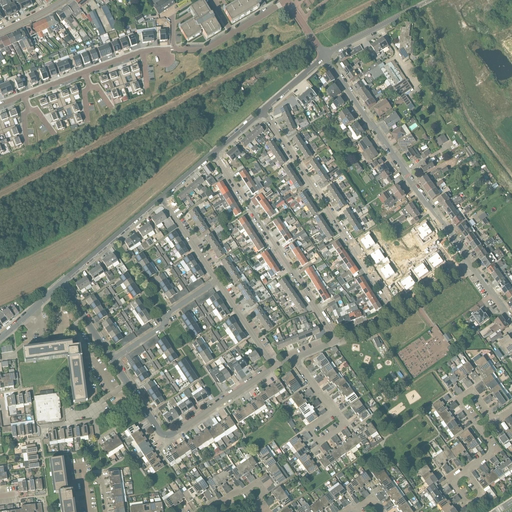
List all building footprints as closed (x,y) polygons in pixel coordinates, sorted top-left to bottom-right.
[(10,17),(10,16),(12,15),(5,0),(2,0),(3,1),(2,1),(5,7),(2,8),(7,17),(8,18),(10,17)] [(5,0),(12,15),(15,14),(16,14),(17,14),(17,12),(18,12),(14,3),(12,4),(9,0),(5,0)] [(21,11),(27,8),(23,0),(15,0),(18,6),(19,6),(21,11)] [(23,0),(27,8),(32,5),(30,0),(31,0),(30,0),(23,0)] [(80,9),(91,1),(89,0),(76,0),(74,2),(80,9)] [(156,4),(162,13),(175,4),(172,0),(161,0),(156,4)] [(232,24),(259,8),(258,6),(260,5),(262,7),(262,6),(265,4),(266,5),(264,1),(262,2),(261,1),(263,0),(240,0),(223,10),(224,12),(231,23),(232,24)] [(189,9),(192,15),(194,18),(179,28),(180,30),(186,40),(187,42),(201,34),(200,32),(202,31),(206,38),(207,40),(221,31),(220,30),(213,19),(214,19),(215,20),(218,18),(217,18),(214,13),(215,12),(214,12),(211,14),(203,1),(201,2),(201,1),(190,8),(189,9)] [(75,18),(82,12),(80,9),(74,2),(67,8),(73,15),(75,18)] [(158,15),(162,13),(156,4),(153,7),(158,15)] [(74,22),(70,17),(73,15),(67,8),(61,11),(71,25),(74,22)] [(69,26),(71,25),(61,11),(56,15),(61,23),(64,21),(66,24),(67,23),(69,26)] [(61,24),(59,25),(54,15),(49,18),(55,29),(57,28),(58,31),(61,30),(64,29),(61,24)] [(53,30),(55,29),(49,18),(45,20),(52,37),(55,36),(53,33),(54,33),(53,30)] [(50,38),(52,37),(45,20),(40,22),(46,33),(48,32),(50,38)] [(159,20),(146,22),(148,29),(153,28),(153,27),(157,26),(157,22),(159,22),(159,20)] [(43,34),(46,33),(40,22),(36,24),(42,38),(44,41),(46,40),(43,34)] [(400,49),(401,50),(398,52),(404,61),(409,57),(409,56),(412,37),(409,37),(411,24),(407,23),(406,29),(402,29),(400,44),(401,44),(400,49)] [(40,39),(42,38),(36,24),(31,26),(35,35),(38,34),(40,39)] [(35,35),(31,26),(26,28),(27,30),(30,37),(31,37),(34,45),(36,44),(34,39),(37,38),(35,35)] [(23,43),(29,40),(28,36),(27,37),(24,31),(24,30),(19,32),(22,40),(23,43)] [(23,49),(25,48),(26,48),(23,43),(22,40),(19,32),(12,35),(17,44),(18,43),(20,46),(21,46),(23,49)] [(157,40),(157,33),(153,33),(147,34),(149,44),(155,43),(154,40),(157,40)] [(160,33),(157,33),(157,40),(160,40),(160,43),(168,43),(167,38),(166,38),(166,33),(160,33)] [(143,45),(149,44),(147,34),(142,35),(138,35),(140,43),(143,42),(143,45)] [(19,57),(23,56),(23,55),(17,44),(12,35),(7,37),(11,45),(13,44),(19,57)] [(72,40),(68,35),(64,38),(67,43),(72,40)] [(140,43),(138,35),(134,36),(128,38),(131,45),(132,48),(137,46),(136,43),(140,43)] [(12,55),(10,51),(8,47),(11,45),(7,37),(0,40),(9,56),(12,55)] [(131,45),(128,38),(125,39),(120,41),(123,51),(129,49),(128,46),(131,45)] [(386,49),(388,47),(383,39),(377,43),(382,50),(385,48),(386,49)] [(9,57),(9,56),(0,40),(0,58),(1,61),(4,60),(2,54),(6,51),(9,57)] [(32,52),(31,50),(33,48),(29,40),(23,43),(26,48),(25,48),(28,53),(29,52),(29,53),(32,52)] [(122,48),(120,41),(117,42),(111,44),(114,51),(115,54),(121,52),(119,49),(122,48)] [(379,52),(382,50),(377,43),(371,47),(377,55),(380,53),(379,52)] [(111,44),(103,47),(106,57),(112,54),(111,52),(114,51),(111,44)] [(98,45),(93,46),(95,50),(97,57),(100,56),(101,59),(106,57),(103,47),(99,48),(98,45)] [(348,55),(346,52),(342,55),(342,54),(338,56),(341,63),(363,51),(360,46),(353,49),(354,52),(348,55)] [(91,47),(85,50),(86,53),(89,60),(92,59),(93,62),(98,60),(97,57),(95,50),(92,51),(91,47)] [(86,53),(78,56),(81,63),(83,62),(84,65),(90,63),(89,60),(86,53)] [(73,54),(68,56),(70,61),(72,66),(75,65),(76,68),(82,66),(81,63),(78,56),(74,58),(73,54)] [(70,61),(62,64),(65,72),(71,70),(69,68),(72,66),(70,61)] [(381,65),(378,66),(383,74),(393,88),(410,111),(415,108),(411,104),(405,94),(413,89),(394,61),(385,66),(383,63),(381,65)] [(343,71),(347,77),(354,72),(359,68),(360,68),(359,67),(362,66),(364,65),(362,62),(358,64),(359,65),(353,68),(354,69),(353,69),(351,66),(343,71)] [(356,78),(351,82),(352,84),(358,93),(383,74),(378,66),(376,63),(363,73),(359,76),(356,78)] [(62,64),(54,67),(56,73),(58,72),(60,74),(65,72),(62,64)] [(140,73),(137,64),(130,66),(131,68),(128,69),(131,76),(130,76),(132,82),(136,80),(134,75),(140,73)] [(40,67),(35,68),(37,74),(39,79),(42,78),(43,81),(49,79),(47,76),(45,70),(42,72),(40,67)] [(54,67),(45,70),(47,76),(50,75),(51,78),(57,75),(56,73),(54,67)] [(128,69),(128,67),(121,70),(121,71),(119,72),(123,85),(127,84),(125,78),(130,76),(131,76),(128,69)] [(351,82),(356,78),(359,76),(363,73),(359,68),(354,72),(347,77),(350,82),(351,82)] [(109,74),(109,75),(112,83),(118,81),(120,86),(123,85),(119,72),(116,73),(115,72),(109,74)] [(328,86),(335,81),(329,73),(322,77),(328,86)] [(37,74),(29,77),(30,81),(29,81),(31,85),(37,83),(36,80),(39,79),(37,74)] [(106,75),(99,77),(103,86),(108,84),(110,90),(114,88),(112,83),(109,75),(107,76),(106,75)] [(18,91),(25,88),(24,84),(22,84),(20,79),(16,80),(15,77),(10,78),(14,89),(17,88),(18,91)] [(4,85),(7,95),(13,93),(12,90),(14,89),(10,78),(6,80),(7,84),(4,85)] [(123,85),(125,89),(131,87),(133,94),(137,92),(137,91),(141,89),(139,83),(138,83),(136,80),(132,82),(127,84),(123,85)] [(114,88),(110,90),(111,93),(110,93),(112,100),(117,98),(117,99),(121,98),(119,91),(125,89),(123,85),(120,86),(114,88)] [(358,93),(361,98),(369,93),(367,91),(371,88),(369,85),(358,93)] [(79,95),(76,86),(69,89),(70,90),(67,91),(70,98),(72,104),(76,103),(73,97),(79,95)] [(327,97),(338,90),(335,86),(324,93),(327,97)] [(306,93),(313,100),(317,97),(311,89),(306,93)] [(361,98),(365,104),(381,93),(382,92),(380,89),(371,95),(369,93),(361,98)] [(61,93),(58,94),(63,108),(66,106),(64,100),(70,98),(67,91),(67,90),(60,92),(61,93)] [(327,100),(328,99),(330,102),(341,94),(338,90),(327,97),(326,98),(327,100)] [(381,93),(365,104),(368,109),(376,104),(374,101),(382,95),(381,93),(382,92),(381,93)] [(302,97),(308,104),(313,100),(306,93),(302,97)] [(48,97),(48,98),(51,105),(57,103),(59,109),(63,108),(58,94),(55,96),(55,94),(48,97)] [(298,100),(304,108),(308,104),(302,97),(298,100)] [(45,98),(39,100),(42,109),(48,107),(50,112),(54,111),(51,105),(48,98),(46,99),(45,98)] [(333,104),(337,109),(344,104),(340,99),(333,104)] [(392,109),(386,100),(374,108),(380,117),(392,109)] [(63,108),(64,111),(70,109),(72,115),(77,113),(81,111),(78,105),(77,105),(76,103),(63,108)] [(282,115),(289,113),(286,107),(280,110),(282,115)] [(52,122),(61,119),(58,113),(64,111),(63,108),(59,109),(54,111),(50,112),(51,115),(50,116),(52,122)] [(9,113),(6,114),(9,121),(11,127),(15,125),(13,120),(18,118),(15,109),(9,112),(9,113)] [(343,121),(351,116),(347,110),(339,115),(340,118),(339,119),(341,122),(342,121),(343,121)] [(389,129),(396,124),(395,124),(401,120),(395,112),(389,116),(390,117),(384,122),(386,125),(389,129)] [(0,125),(2,130),(6,129),(3,123),(9,121),(6,114),(6,113),(0,114),(0,125)] [(78,115),(77,113),(72,115),(66,117),(68,121),(73,119),(76,126),(80,124),(79,123),(84,121),(81,115),(78,115)] [(285,121),(291,118),(289,113),(282,115),(285,121)] [(342,122),(343,125),(345,127),(354,121),(351,116),(343,121),(343,122),(342,122)] [(66,117),(55,121),(56,124),(54,125),(57,132),(61,130),(61,131),(65,130),(63,123),(68,121),(66,117)] [(285,121),(288,127),(302,120),(301,118),(297,119),(293,122),(291,118),(285,121)] [(302,120),(288,127),(290,132),(296,130),(295,127),(307,121),(306,118),(302,120)] [(361,137),(360,136),(363,134),(364,133),(358,124),(350,129),(349,130),(352,134),(352,137),(354,140),(357,141),(361,137)] [(6,129),(2,130),(3,134),(9,132),(11,137),(11,138),(16,136),(20,134),(17,128),(16,128),(15,125),(11,127),(6,129)] [(255,130),(259,135),(264,131),(259,126),(255,130)] [(398,141),(407,135),(402,127),(391,134),(393,137),(395,136),(398,141)] [(254,139),(259,135),(255,130),(250,134),(254,139)] [(250,143),(254,139),(250,134),(245,138),(250,144),(250,143)] [(403,152),(408,149),(407,148),(416,142),(411,134),(397,143),(398,144),(398,143),(404,151),(403,152)] [(296,144),(302,140),(299,135),(293,139),(296,144)] [(435,141),(439,147),(448,142),(444,135),(435,141)] [(6,140),(7,143),(12,141),(15,148),(19,147),(18,146),(22,144),(20,137),(17,138),(16,136),(11,138),(11,137),(6,140)] [(311,138),(309,136),(306,138),(302,140),(296,144),(300,150),(306,146),(304,143),(308,141),(308,140),(311,138)] [(253,147),(250,143),(250,144),(245,138),(240,143),(245,148),(247,146),(250,150),(251,149),(253,152),(255,150),(253,147)] [(364,152),(372,147),(366,138),(358,144),(364,152)] [(267,145),(269,148),(270,150),(276,147),(272,141),(267,145)] [(303,155),(309,151),(306,146),(300,150),(303,155)] [(276,147),(270,150),(272,153),(274,156),(279,152),(276,147)] [(361,154),(367,163),(378,155),(372,147),(364,152),(361,154)] [(469,147),(464,149),(470,158),(474,155),(469,147)] [(230,151),(236,158),(243,153),(238,148),(236,150),(234,148),(230,151)] [(415,161),(419,158),(421,157),(414,148),(406,154),(410,160),(413,158),(415,161)] [(232,162),(236,158),(230,151),(226,155),(232,162)] [(307,160),(313,156),(309,151),(303,155),(307,160)] [(277,161),(283,157),(279,152),(274,156),(275,158),(271,161),(273,163),(277,161)] [(277,161),(280,166),(286,162),(283,157),(277,161)] [(313,169),(319,164),(318,162),(316,159),(310,163),(313,169)] [(429,162),(428,159),(424,162),(425,163),(422,165),(423,165),(420,167),(424,174),(435,167),(431,161),(429,162)] [(317,174),(323,169),(321,167),(328,162),(326,160),(323,162),(319,164),(313,169),(317,174)] [(370,166),(373,170),(383,164),(381,160),(377,162),(376,161),(370,166)] [(363,171),(357,162),(352,165),(358,174),(363,171)] [(380,176),(388,171),(385,165),(378,170),(380,172),(377,174),(376,172),(375,170),(383,164),(373,170),(371,172),(373,175),(376,179),(380,176)] [(201,174),(204,178),(210,187),(216,183),(212,177),(211,177),(209,175),(213,172),(208,165),(202,169),(204,172),(201,174)] [(283,170),(285,173),(286,175),(292,171),(288,166),(283,170)] [(324,184),(330,180),(329,179),(332,177),(331,176),(340,170),(338,167),(333,170),(330,172),(326,175),(321,179),(324,184)] [(248,176),(247,174),(245,171),(244,171),(243,169),(239,172),(240,174),(239,175),(242,180),(248,176)] [(321,179),(326,175),(323,169),(317,174),(321,179)] [(290,180),(295,176),(292,171),(286,175),(282,177),(279,179),(281,182),(284,180),(288,177),(290,180)] [(394,180),(391,176),(392,175),(388,171),(380,176),(376,179),(375,179),(377,182),(383,178),(384,180),(383,181),(387,185),(394,180)] [(242,180),(246,185),(252,181),(248,176),(242,180)] [(290,180),(292,183),(293,185),(299,181),(295,176),(290,180)] [(423,187),(432,182),(427,176),(419,181),(423,187)] [(204,193),(208,190),(205,186),(203,188),(201,186),(200,185),(204,182),(200,177),(195,182),(204,193)] [(252,181),(246,185),(249,190),(259,183),(256,178),(252,181)] [(423,187),(428,195),(440,186),(443,183),(444,183),(442,180),(434,186),(432,182),(423,187)] [(270,181),(267,183),(262,186),(264,189),(272,183),(271,181),(270,181)] [(286,190),(283,192),(285,194),(294,188),(296,191),(302,187),(299,181),(293,185),(289,188),(286,190)] [(202,195),(204,193),(195,182),(189,187),(193,192),(195,194),(194,194),(198,190),(202,195)] [(219,191),(225,187),(222,182),(216,186),(219,191)] [(253,195),(258,191),(257,188),(261,186),(259,183),(249,190),(253,195)] [(331,193),(337,190),(333,184),(327,188),(331,193)] [(392,192),(387,195),(390,199),(402,191),(398,185),(391,190),(392,192)] [(440,186),(428,195),(433,201),(441,195),(438,191),(442,188),(440,186)] [(192,198),(189,195),(193,192),(189,187),(183,192),(190,200),(192,198)] [(219,198),(228,192),(225,187),(219,191),(213,195),(211,196),(213,198),(218,195),(219,198)] [(211,196),(213,195),(209,189),(209,188),(208,190),(204,193),(205,194),(206,196),(208,199),(208,198),(211,196)] [(334,199),(340,195),(337,190),(331,193),(334,199)] [(259,196),(255,199),(259,204),(273,194),(271,191),(266,195),(263,191),(258,194),(259,196)] [(397,199),(399,201),(406,196),(402,191),(390,199),(386,202),(382,205),(384,208),(397,199)] [(186,199),(188,201),(190,200),(183,192),(177,197),(181,201),(185,198),(186,199)] [(214,209),(231,198),(228,192),(219,198),(221,201),(215,205),(213,206),(214,209)] [(302,201),(307,197),(304,192),(298,196),(300,198),(296,201),(293,203),(295,206),(298,204),(302,201)] [(263,209),(268,205),(267,202),(271,199),(270,199),(276,194),(275,193),(273,194),(259,204),(263,209)] [(442,206),(450,200),(445,194),(437,200),(442,206)] [(338,204),(343,200),(340,195),(334,199),(338,204)] [(456,203),(458,201),(461,199),(460,197),(459,198),(456,195),(450,200),(442,206),(445,211),(454,205),(456,203)] [(302,201),(304,203),(305,206),(311,202),(307,197),(302,201)] [(229,207),(235,203),(231,198),(214,209),(215,211),(220,208),(220,207),(223,206),(225,209),(229,206),(229,207)] [(263,209),(266,214),(283,202),(282,199),(274,204),(270,207),(268,205),(263,209)] [(341,209),(347,205),(343,200),(338,204),(341,209)] [(445,211),(449,216),(456,211),(454,208),(460,204),(458,201),(456,203),(454,205),(445,211)] [(270,219),(275,214),(273,211),(277,209),(277,208),(284,203),(283,202),(266,214),(270,219)] [(308,211),(314,208),(311,202),(305,206),(308,211)] [(232,212),(238,208),(235,203),(229,207),(232,212)] [(403,214),(404,215),(405,217),(409,215),(416,210),(412,204),(402,211),(401,211),(403,214)] [(347,218),(353,214),(357,212),(360,210),(358,207),(352,211),(352,212),(351,212),(349,209),(343,213),(347,218)] [(232,212),(235,217),(241,213),(238,208),(232,212)] [(314,208),(308,211),(310,214),(312,216),(318,213),(314,208)] [(188,214),(192,219),(198,214),(195,209),(188,214)] [(416,210),(409,215),(411,218),(413,218),(414,220),(411,222),(413,225),(419,221),(417,217),(420,216),(416,210)] [(449,216),(452,221),(459,216),(461,215),(463,214),(465,212),(464,210),(459,213),(459,215),(456,211),(449,216)] [(157,216),(161,223),(166,220),(162,212),(157,216)] [(459,216),(452,221),(456,226),(466,219),(464,216),(465,216),(463,214),(466,212),(465,212),(463,214),(461,215),(459,216)] [(192,219),(195,224),(202,219),(198,214),(192,219)] [(350,223),(356,220),(353,214),(347,218),(350,223)] [(156,227),(161,223),(157,216),(151,219),(156,227)] [(318,225),(323,221),(320,216),(314,220),(318,225)] [(217,217),(211,221),(208,222),(210,225),(213,223),(214,225),(220,221),(217,217)] [(238,221),(240,225),(242,226),(247,223),(244,218),(238,221)] [(276,228),(282,224),(279,218),(273,222),(276,228)] [(195,224),(199,229),(205,225),(202,219),(195,224)] [(359,225),(358,222),(356,220),(350,223),(353,229),(359,225)] [(321,230),(327,226),(323,221),(318,225),(321,230)] [(363,230),(361,227),(365,225),(368,223),(366,221),(363,222),(359,225),(353,229),(357,234),(363,230)] [(465,223),(457,228),(462,234),(472,227),(472,228),(473,227),(469,221),(466,223),(465,223)] [(245,232),(250,228),(247,223),(242,226),(233,232),(235,234),(239,231),(239,232),(243,229),(245,232)] [(148,235),(153,231),(148,224),(143,227),(148,235)] [(236,227),(233,229),(230,224),(226,227),(231,234),(233,232),(238,229),(236,227)] [(280,233),(286,229),(282,224),(276,228),(280,233)] [(429,228),(426,224),(417,230),(420,235),(429,228)] [(168,234),(174,230),(177,228),(174,225),(166,230),(168,234)] [(205,225),(199,229),(202,234),(209,230),(205,225)] [(280,233),(283,238),(295,230),(297,228),(295,226),(287,231),(286,229),(280,233)] [(325,235),(330,232),(327,226),(321,230),(325,235)] [(143,238),(148,235),(143,227),(138,231),(143,238)] [(475,232),(472,228),(472,227),(462,234),(465,239),(475,232)] [(250,228),(245,232),(248,236),(254,233),(250,228)] [(420,235),(424,239),(433,233),(429,228),(420,235)] [(286,243),(292,239),(293,241),(299,237),(300,237),(306,234),(305,233),(301,235),(300,233),(294,236),(293,234),(296,232),(295,230),(283,238),(286,243)] [(171,242),(178,237),(175,232),(167,237),(171,242)] [(325,235),(328,240),(334,237),(330,232),(325,235)] [(470,245),(481,237),(476,232),(475,232),(465,239),(470,245)] [(246,242),(250,240),(251,242),(257,238),(254,233),(248,236),(244,239),(241,241),(243,243),(245,241),(246,242)] [(205,238),(208,243),(215,239),(211,234),(205,238)] [(474,251),(482,245),(479,242),(488,236),(487,235),(486,236),(485,234),(481,237),(470,245),(474,251)] [(130,239),(134,246),(140,243),(135,235),(130,239)] [(360,241),(363,246),(373,240),(369,235),(360,241)] [(174,247),(182,242),(178,237),(171,242),(174,247)] [(143,243),(146,248),(154,244),(150,238),(143,243)] [(243,254),(247,252),(251,249),(253,248),(255,247),(260,243),(257,238),(251,242),(253,244),(249,247),(245,250),(242,252),(243,254)] [(477,256),(487,249),(490,247),(489,246),(495,242),(492,238),(482,245),(474,251),(477,256)] [(129,249),(134,246),(130,239),(124,242),(129,249)] [(212,248),(218,244),(215,239),(208,243),(212,248)] [(373,240),(363,246),(367,251),(376,245),(373,240)] [(292,252),(298,248),(298,247),(300,245),(298,241),(295,243),(294,242),(289,246),(292,252)] [(177,252),(185,247),(182,242),(174,247),(177,252)] [(329,251),(330,252),(331,253),(335,251),(341,247),(337,242),(332,245),(333,248),(329,251)] [(260,243),(255,247),(258,252),(264,248),(260,243)] [(215,254),(222,249),(218,244),(212,248),(215,254)] [(477,256),(481,262),(489,256),(494,252),(493,249),(491,246),(490,247),(487,249),(477,256)] [(177,252),(181,257),(188,253),(185,247),(177,252)] [(339,256),(344,252),(341,247),(335,251),(339,256)] [(295,257),(301,253),(298,248),(292,252),(295,257)] [(218,259),(225,254),(222,249),(215,254),(218,259)] [(494,252),(489,256),(481,262),(487,270),(491,267),(504,257),(499,249),(494,252)] [(379,250),(370,256),(373,261),(382,255),(379,250)] [(256,266),(269,257),(266,252),(260,255),(262,258),(258,261),(254,264),(256,266)] [(344,252),(339,256),(342,261),(348,257),(344,252)] [(299,262),(305,258),(301,253),(295,257),(299,262)] [(302,267),(308,263),(306,260),(312,257),(311,256),(314,254),(313,253),(309,255),(305,258),(299,262),(302,267)] [(438,253),(433,256),(440,265),(444,262),(438,253)] [(107,257),(112,265),(117,261),(112,254),(107,257)] [(135,259),(138,264),(146,259),(142,254),(135,259)] [(382,255),(373,261),(376,266),(386,259),(382,255)] [(186,266),(194,261),(190,256),(183,261),(186,266)] [(429,260),(435,269),(440,265),(433,256),(429,260)] [(107,268),(112,265),(107,257),(102,261),(107,268)] [(267,266),(273,262),(269,257),(256,266),(257,268),(261,265),(261,266),(265,263),(267,266)] [(346,266),(351,262),(348,257),(342,261),(335,265),(337,267),(339,265),(340,266),(344,263),(346,266)] [(224,268),(231,263),(230,261),(228,258),(221,263),(224,268)] [(138,264),(142,269),(149,264),(146,259),(138,264)] [(190,271),(197,266),(194,261),(186,266),(190,271)] [(268,273),(276,267),(273,262),(267,266),(270,271),(267,273),(268,273)] [(349,271),(355,267),(351,262),(346,266),(349,270),(349,271)] [(228,273),(234,268),(231,263),(224,268),(228,273)] [(424,263),(419,267),(425,276),(430,272),(424,263)] [(488,270),(491,275),(504,266),(503,264),(502,263),(496,267),(495,265),(488,270)] [(142,269),(145,274),(153,269),(149,264),(142,269)] [(494,280),(505,272),(506,272),(504,270),(508,267),(506,264),(504,266),(491,275),(494,280)] [(389,265),(380,271),(383,275),(392,269),(389,265)] [(99,277),(104,273),(99,266),(94,269),(99,277)] [(193,276),(201,271),(197,266),(190,271),(193,276)] [(268,273),(271,278),(279,272),(276,267),(268,273)] [(308,276),(314,273),(311,267),(305,271),(308,276)] [(342,286),(345,283),(343,279),(348,275),(350,278),(358,272),(355,267),(349,271),(349,270),(345,273),(341,276),(337,279),(342,286)] [(425,276),(419,267),(414,270),(420,279),(425,276)] [(238,273),(234,268),(228,273),(231,278),(238,273)] [(234,283),(241,279),(240,276),(243,274),(242,274),(245,272),(245,271),(247,270),(246,268),(244,269),(241,271),(238,273),(231,278),(234,283)] [(94,280),(99,277),(94,269),(89,273),(93,279),(91,280),(94,285),(97,291),(100,289),(97,284),(96,284),(94,280)] [(153,269),(145,274),(148,279),(156,274),(153,269)] [(392,269),(383,275),(386,280),(395,274),(392,269)] [(197,280),(200,278),(204,276),(201,271),(193,276),(197,281),(197,280)] [(110,282),(112,281),(109,275),(107,272),(104,274),(110,282)] [(494,280),(498,285),(509,277),(511,275),(509,273),(506,275),(505,272),(494,280)] [(311,282),(317,278),(314,273),(308,276),(311,282)] [(123,284),(130,279),(127,274),(119,279),(123,284)] [(155,279),(158,285),(166,280),(162,274),(155,279)] [(410,276),(405,280),(411,289),(416,285),(410,276)] [(80,281),(85,288),(90,285),(85,277),(80,281)] [(348,293),(349,292),(355,289),(365,282),(362,277),(356,280),(358,283),(348,289),(345,285),(343,287),(348,293)] [(498,285),(501,290),(511,281),(509,277),(498,285)] [(315,287),(321,283),(317,278),(311,282),(315,287)] [(126,289),(133,284),(130,279),(123,284),(126,289)] [(278,283),(282,288),(287,284),(284,279),(278,283)] [(158,285),(161,290),(169,285),(166,280),(158,285)] [(411,289),(405,280),(400,283),(406,292),(411,289)] [(80,292),(85,288),(80,281),(75,284),(80,292)] [(511,281),(501,290),(505,295),(511,289),(511,281)] [(247,288),(250,286),(253,284),(252,282),(249,283),(246,285),(244,283),(237,287),(240,292),(247,288)] [(363,291),(368,287),(365,282),(355,289),(349,292),(350,294),(352,293),(356,290),(357,291),(361,288),(363,291)] [(318,292),(324,288),(321,283),(315,287),(318,292)] [(129,294),(137,289),(133,284),(126,289),(129,294)] [(282,288),(285,293),(291,289),(287,284),(282,288)] [(161,290),(165,295),(172,290),(169,285),(161,290)] [(318,292),(321,297),(335,288),(337,287),(338,287),(336,285),(334,286),(330,289),(329,288),(325,290),(324,288),(318,292)] [(360,297),(355,300),(356,302),(359,300),(371,292),(368,287),(363,291),(364,294),(360,296),(360,297)] [(244,297),(251,293),(247,288),(240,292),(244,297)] [(333,292),(336,290),(335,288),(321,297),(324,302),(330,299),(328,296),(333,293),(333,292)] [(129,294),(133,299),(140,294),(137,289),(129,294)] [(285,293),(289,298),(294,294),(291,289),(285,293)] [(172,297),(174,295),(176,295),(172,290),(165,295),(168,300),(172,297)] [(369,301),(375,298),(371,292),(359,300),(360,302),(363,301),(367,299),(369,301)] [(247,302),(254,298),(252,295),(251,293),(244,297),(247,302)] [(212,304),(220,299),(216,294),(212,297),(210,299),(209,299),(212,304)] [(289,298),(292,303),(298,299),(294,294),(289,298)] [(86,301),(89,306),(97,301),(94,296),(86,301)] [(257,303),(255,300),(254,298),(247,302),(250,307),(257,303)] [(369,301),(372,306),(378,303),(375,298),(369,301)] [(216,309),(223,304),(220,299),(212,304),(216,309)] [(292,303),(296,308),(301,304),(298,299),(292,303)] [(134,310),(142,305),(138,300),(131,305),(134,310)] [(89,306),(93,311),(100,306),(97,301),(89,306)] [(339,326),(344,324),(338,309),(336,304),(336,303),(335,301),(327,305),(329,308),(334,305),(335,310),(339,319),(336,320),(339,326)] [(370,311),(374,309),(375,312),(381,308),(378,303),(372,306),(368,309),(364,312),(365,313),(369,310),(370,311)] [(216,309),(219,314),(226,309),(223,304),(216,309)] [(296,308),(299,313),(305,309),(301,304),(296,308)] [(138,315),(145,310),(142,305),(134,310),(138,315)] [(93,311),(96,316),(104,311),(100,306),(93,311)] [(256,317),(263,312),(266,310),(269,308),(268,306),(265,308),(264,307),(261,310),(260,307),(253,311),(256,317)] [(2,313),(8,321),(13,317),(12,316),(14,315),(18,313),(14,307),(9,311),(8,309),(2,313)] [(357,307),(351,308),(356,319),(361,317),(359,311),(358,311),(357,307)] [(344,324),(350,322),(346,311),(342,312),(340,308),(338,309),(344,324)] [(219,314),(222,320),(230,315),(226,309),(219,314)] [(138,315),(141,320),(148,315),(145,310),(138,315)] [(104,311),(96,316),(100,321),(107,316),(104,311)] [(350,322),(356,319),(353,313),(348,315),(346,311),(350,322)] [(476,321),(479,325),(488,319),(484,312),(482,313),(481,311),(470,319),(473,323),(476,321)] [(260,322),(267,317),(263,312),(256,317),(260,322)] [(180,318),(184,323),(191,318),(188,313),(187,314),(184,316),(180,318)] [(148,315),(141,320),(144,325),(145,325),(148,323),(152,320),(148,315)] [(270,322),(267,317),(260,322),(263,327),(270,322)] [(489,328),(491,331),(505,321),(501,317),(494,322),(497,324),(496,325),(495,324),(489,328)] [(184,323),(187,328),(195,323),(191,318),(184,323)] [(228,328),(236,323),(232,318),(225,323),(228,328)] [(102,324),(105,329),(113,324),(109,319),(102,324)] [(492,343),(503,336),(500,332),(509,326),(505,321),(491,331),(483,337),(485,339),(493,333),(493,334),(496,332),(497,335),(490,340),(492,343)] [(273,328),(271,325),(270,322),(263,327),(266,332),(273,328)] [(187,328),(190,333),(198,328),(195,323),(187,328)] [(231,333),(239,328),(236,323),(228,328),(231,333)] [(306,339),(313,336),(308,324),(307,323),(303,325),(305,328),(302,329),(306,339)] [(308,324),(313,336),(320,333),(317,328),(312,330),(312,328),(310,323),(308,324)] [(105,329),(108,334),(116,329),(113,324),(105,329)] [(198,328),(190,333),(194,338),(195,337),(199,335),(201,333),(198,328)] [(235,338),(242,333),(239,328),(231,333),(235,338)] [(108,334),(112,339),(119,334),(116,329),(108,334)] [(299,341),(306,339),(302,329),(297,331),(295,332),(299,341)] [(292,344),(299,341),(295,332),(293,333),(294,337),(290,338),(292,344)] [(235,338),(238,343),(246,339),(242,333),(235,338)] [(278,350),(285,347),(280,334),(279,333),(277,334),(280,341),(281,342),(276,344),(278,350)] [(280,334),(285,347),(292,344),(290,338),(285,340),(282,333),(280,334)] [(452,339),(448,333),(443,336),(448,342),(452,339)] [(119,342),(122,340),(123,339),(119,334),(112,339),(115,345),(119,342)] [(501,347),(506,354),(511,349),(511,341),(508,336),(499,342),(497,344),(500,348),(501,347)] [(160,349),(167,344),(164,339),(160,341),(157,343),(157,344),(160,349)] [(192,345),(196,350),(203,345),(200,340),(192,345)] [(238,346),(240,350),(248,345),(246,341),(238,346)] [(72,344),(23,351),(25,362),(67,356),(68,356),(69,357),(72,381),(75,403),(86,401),(80,358),(82,357),(81,351),(79,351),(79,346),(72,347),(72,344)] [(163,354),(171,349),(167,344),(160,349),(163,354)] [(196,350),(199,355),(207,350),(203,345),(196,350)] [(163,354),(167,359),(174,354),(171,349),(163,354)] [(199,355),(202,360),(210,355),(207,350),(199,355)] [(259,359),(255,352),(248,356),(252,363),(259,359)] [(167,359),(170,364),(178,359),(174,354),(167,359)] [(317,365),(326,359),(322,354),(313,360),(315,363),(317,362),(318,364),(317,365)] [(127,363),(131,368),(138,363),(141,361),(138,356),(137,357),(135,358),(134,358),(132,360),(128,355),(125,357),(128,362),(127,363)] [(210,355),(202,360),(206,365),(213,360),(210,355)] [(478,368),(478,369),(487,362),(483,357),(474,363),(477,366),(478,365),(480,367),(478,368)] [(227,365),(232,373),(235,371),(237,374),(242,370),(237,363),(235,359),(229,363),(230,363),(227,365)] [(237,363),(242,370),(247,367),(242,359),(237,363)] [(320,370),(320,371),(329,364),(326,359),(317,365),(315,366),(313,368),(314,370),(318,367),(319,368),(320,367),(322,369),(320,370)] [(131,368),(134,373),(142,368),(140,366),(145,363),(143,360),(141,361),(138,363),(131,368)] [(177,365),(180,370),(187,365),(184,360),(177,365)] [(482,374),(491,368),(487,362),(478,369),(480,371),(482,370),(483,372),(482,373),(482,374)] [(463,366),(470,375),(472,373),(471,372),(474,370),(469,363),(463,366)] [(324,372),(326,375),(333,370),(329,364),(320,371),(322,373),(324,372)] [(183,375),(191,370),(187,365),(180,370),(183,375)] [(465,380),(467,383),(469,381),(466,378),(467,377),(466,375),(468,374),(469,375),(470,375),(463,366),(458,370),(464,379),(465,380)] [(134,373),(138,378),(145,373),(142,368),(134,373)] [(491,375),(494,373),(491,368),(482,374),(484,376),(485,375),(487,378),(491,375)] [(187,380),(194,375),(191,370),(183,375),(187,380)] [(218,370),(213,374),(212,372),(209,374),(216,384),(219,382),(220,384),(225,381),(221,374),(218,370)] [(221,374),(225,381),(231,377),(226,370),(221,374)] [(327,381),(328,381),(339,373),(336,375),(333,370),(326,375),(323,377),(320,378),(322,380),(325,377),(326,378),(327,377),(329,380),(327,381)] [(453,374),(459,383),(462,381),(461,379),(463,378),(464,379),(458,370),(453,374)] [(141,383),(149,378),(145,373),(138,378),(141,383)] [(285,385),(294,378),(290,373),(281,379),(283,382),(285,381),(286,383),(285,384),(285,385)] [(331,383),(333,385),(334,384),(340,380),(343,378),(339,373),(328,381),(330,384),(331,383)] [(454,386),(455,387),(457,390),(459,389),(456,385),(457,384),(456,383),(458,381),(459,383),(453,374),(448,377),(454,386)] [(187,380),(190,385),(198,380),(194,375),(187,380)] [(486,386),(486,387),(495,380),(491,375),(487,378),(482,381),(484,384),(486,383),(487,385),(486,386)] [(454,386),(448,377),(443,381),(449,390),(452,388),(451,386),(453,385),(454,386)] [(289,390),(298,383),(294,378),(285,385),(287,387),(288,386),(290,388),(288,389),(289,390)] [(337,389),(337,390),(346,383),(343,378),(340,380),(334,384),(333,385),(330,387),(332,390),(337,386),(339,388),(337,389)] [(273,384),(279,393),(284,389),(278,380),(275,382),(276,384),(274,385),(273,384)] [(489,391),(490,392),(498,386),(495,380),(486,387),(485,388),(482,389),(483,391),(487,388),(488,389),(489,388),(491,390),(489,391)] [(143,387),(147,392),(154,387),(151,382),(143,387)] [(298,383),(289,390),(290,392),(292,391),(294,393),(301,388),(298,383)] [(336,395),(337,397),(350,389),(346,383),(337,390),(339,392),(336,395)] [(274,396),(279,393),(273,384),(270,386),(271,387),(269,389),(268,387),(274,396)] [(493,397),(502,391),(498,386),(490,392),(491,394),(493,393),(495,395),(493,397)] [(147,392),(150,397),(158,392),(154,387),(147,392)] [(268,400),(274,396),(268,387),(265,389),(266,391),(264,392),(263,391),(262,391),(268,400)] [(345,400),(354,394),(350,389),(337,397),(339,399),(342,396),(343,397),(345,396),(346,399),(345,400)] [(40,396),(34,397),(34,400),(37,421),(49,420),(57,419),(57,413),(58,413),(57,409),(60,408),(59,394),(53,394),(53,390),(40,392),(40,396)] [(198,393),(203,401),(208,397),(203,390),(198,393)] [(203,401),(198,393),(196,391),(191,394),(192,394),(189,396),(192,400),(194,399),(198,404),(203,401)] [(261,394),(258,396),(259,397),(263,403),(268,400),(262,391),(260,393),(261,394)] [(502,391),(493,397),(492,398),(490,400),(491,401),(494,399),(495,400),(497,398),(498,401),(497,402),(506,396),(502,391)] [(150,397),(153,402),(161,397),(158,392),(150,397)] [(27,394),(27,395),(22,395),(23,405),(24,405),(31,404),(30,393),(27,394)] [(291,398),(294,404),(303,397),(304,397),(307,395),(306,393),(302,395),(301,395),(300,396),(298,393),(291,398)] [(16,406),(16,409),(24,408),(24,405),(23,405),(22,395),(22,394),(19,395),(20,396),(14,396),(16,406)] [(354,394),(345,400),(347,403),(348,401),(350,404),(357,399),(354,394)] [(8,407),(16,406),(14,396),(14,395),(12,396),(12,397),(6,398),(8,407)] [(183,403),(188,411),(193,407),(190,402),(192,400),(189,396),(187,397),(188,400),(183,403)] [(506,396),(497,402),(499,405),(500,404),(502,406),(509,401),(506,396)] [(161,397),(153,402),(157,407),(165,402),(161,397)] [(254,400),(253,401),(259,409),(265,406),(263,403),(259,397),(256,399),(257,400),(255,402),(254,400)] [(294,404),(298,409),(307,402),(305,400),(303,401),(302,399),(303,398),(303,397),(294,404)] [(254,413),(259,409),(253,401),(251,402),(252,404),(250,405),(248,404),(254,413)] [(353,412),(354,412),(362,406),(358,401),(350,407),(352,410),(353,409),(355,411),(353,412)] [(439,401),(432,406),(436,411),(443,406),(445,405),(443,402),(441,403),(439,401)] [(298,409),(302,414),(314,405),(313,403),(309,406),(308,405),(307,406),(305,404),(307,403),(307,402),(298,409)] [(183,403),(178,407),(183,414),(188,411),(183,403)] [(249,416),(254,413),(248,404),(245,406),(246,407),(244,409),(243,407),(249,416)] [(302,414),(305,419),(314,413),(312,410),(316,408),(314,405),(302,414)] [(357,417),(366,411),(362,406),(354,412),(352,413),(350,415),(351,417),(355,414),(356,415),(357,414),(359,416),(357,417)] [(443,406),(436,411),(440,416),(448,410),(449,409),(452,408),(451,406),(447,408),(446,407),(445,408),(443,406)] [(244,420),(249,416),(243,407),(240,409),(241,411),(239,412),(238,411),(244,420)] [(168,413),(173,421),(178,417),(174,410),(168,413)] [(440,416),(443,422),(452,415),(450,413),(448,414),(447,411),(448,410),(440,416)] [(238,423),(244,420),(238,411),(235,413),(236,414),(233,416),(238,423)] [(366,411),(357,417),(359,420),(361,419),(363,422),(370,416),(366,411)] [(173,421),(168,413),(163,417),(168,424),(173,421)] [(314,413),(305,419),(309,424),(318,418),(321,415),(320,414),(316,416),(316,415),(314,416),(313,414),(314,413)] [(443,422),(447,427),(456,420),(457,420),(459,418),(458,416),(454,419),(454,418),(452,419),(450,417),(452,415),(443,422)] [(223,420),(229,429),(235,426),(229,417),(226,419),(227,420),(225,422),(224,420),(223,420)] [(224,433),(229,429),(223,420),(221,422),(222,424),(219,425),(218,424),(224,433)] [(447,427),(450,432),(459,426),(457,423),(456,424),(454,422),(456,421),(456,420),(447,427)] [(365,427),(371,436),(376,432),(370,423),(367,425),(368,427),(366,428),(365,427)] [(28,435),(28,436),(30,435),(30,434),(36,434),(34,424),(27,425),(28,435)] [(224,433),(218,424),(213,427),(219,436),(224,433)] [(23,435),(28,435),(27,425),(19,426),(20,436),(20,437),(23,436),(23,435)] [(127,430),(130,436),(139,430),(138,427),(136,428),(134,425),(127,430)] [(20,436),(19,426),(11,427),(12,432),(12,438),(15,437),(15,436),(20,436)] [(87,430),(87,427),(86,426),(84,427),(79,428),(80,437),(88,436),(88,433),(87,430)] [(459,426),(450,432),(454,437),(463,431),(466,428),(465,426),(462,429),(461,428),(459,429),(458,427),(459,426)] [(77,443),(81,443),(80,437),(79,428),(79,427),(76,428),(76,429),(71,429),(72,439),(76,438),(77,443)] [(209,432),(209,433),(213,438),(214,440),(219,436),(213,427),(210,429),(211,431),(209,432)] [(366,439),(371,436),(365,427),(362,429),(363,431),(361,432),(360,431),(366,439)] [(65,440),(72,439),(71,429),(71,428),(68,429),(69,430),(63,430),(65,440)] [(509,442),(511,440),(511,435),(509,431),(508,430),(505,432),(503,428),(500,430),(509,442)] [(57,441),(65,440),(63,430),(63,429),(61,430),(61,431),(56,431),(57,441)] [(201,433),(207,442),(213,438),(209,433),(209,432),(207,429),(204,431),(205,433),(202,434),(201,433)] [(49,442),(57,441),(56,431),(56,430),(53,431),(53,432),(48,433),(49,439),(46,439),(47,445),(50,445),(49,442)] [(130,436),(134,441),(143,435),(141,432),(139,433),(138,431),(140,430),(139,430),(130,436)] [(463,442),(472,436),(468,430),(459,436),(461,439),(463,438),(464,440),(463,441),(463,442)] [(504,446),(509,442),(500,430),(499,431),(501,435),(500,435),(501,437),(499,439),(504,446)] [(361,443),(366,439),(360,431),(357,433),(358,434),(356,436),(361,443)] [(202,445),(207,442),(201,433),(198,435),(199,436),(197,438),(196,436),(202,445)] [(355,447),(361,443),(356,436),(355,434),(352,436),(353,438),(350,440),(355,447)] [(134,441),(137,446),(146,440),(144,437),(143,438),(141,436),(143,435),(134,441)] [(350,450),(355,447),(350,440),(348,437),(347,435),(345,436),(347,439),(347,440),(348,442),(345,443),(344,442),(350,450)] [(112,440),(117,448),(122,444),(117,436),(113,438),(115,439),(112,441),(112,440)] [(197,449),(202,445),(196,436),(193,438),(194,440),(192,441),(191,440),(197,449)] [(467,447),(475,441),(472,436),(463,442),(465,444),(466,443),(468,445),(466,446),(467,447)] [(289,442),(293,448),(301,441),(303,441),(305,439),(304,437),(300,440),(299,439),(298,440),(296,437),(289,442)] [(112,452),(117,448),(112,440),(111,439),(108,441),(109,443),(107,444),(106,442),(106,443),(112,452)] [(137,446),(141,451),(150,446),(148,443),(146,444),(145,441),(146,440),(137,446)] [(192,452),(197,449),(191,440),(188,442),(189,443),(187,445),(186,445),(190,451),(191,451),(192,452)] [(293,448),(297,453),(305,447),(303,444),(302,445),(300,443),(302,442),(301,441),(293,448)] [(475,454),(478,452),(475,448),(479,446),(475,441),(467,447),(468,449),(470,448),(472,451),(472,450),(475,454)] [(185,454),(190,451),(186,445),(187,445),(184,442),(181,444),(182,445),(180,447),(179,445),(185,454)] [(340,458),(345,454),(339,445),(338,444),(336,442),(335,443),(337,447),(336,447),(337,449),(335,450),(334,449),(340,458)] [(345,454),(350,450),(344,442),(341,444),(342,445),(340,447),(339,445),(345,454)] [(106,455),(112,452),(106,443),(103,444),(104,446),(101,448),(106,455)] [(36,452),(37,452),(37,450),(36,450),(35,444),(26,446),(26,449),(21,450),(22,454),(27,453),(36,452)] [(455,447),(461,456),(464,454),(466,457),(467,458),(469,456),(461,444),(455,447)] [(180,458),(185,454),(179,445),(176,447),(177,449),(175,450),(174,449),(180,458)] [(141,451),(144,457),(153,451),(151,448),(150,449),(148,447),(150,446),(141,451)] [(300,458),(305,454),(309,452),(312,449),(311,447),(307,450),(307,449),(305,450),(304,448),(305,447),(297,453),(300,458)] [(335,462),(340,458),(334,449),(331,451),(329,447),(326,449),(335,462)] [(450,451),(453,456),(455,459),(457,461),(459,464),(460,462),(458,459),(459,458),(458,456),(460,455),(461,456),(455,447),(450,451)] [(260,459),(269,453),(265,448),(256,454),(258,457),(260,456),(261,458),(260,459)] [(174,461),(180,458),(174,449),(171,451),(172,452),(170,454),(169,452),(174,461)] [(330,465),(335,462),(326,449),(324,450),(327,454),(326,455),(327,456),(325,458),(324,456),(330,465)] [(448,449),(443,452),(449,461),(452,459),(451,458),(453,456),(450,451),(448,449)] [(144,457),(148,462),(157,456),(155,453),(153,454),(152,452),(153,451),(144,457)] [(37,460),(38,460),(38,457),(37,457),(36,452),(27,453),(28,461),(37,460)] [(169,465),(174,461),(169,452),(166,454),(167,456),(164,458),(169,465)] [(444,465),(445,466),(447,468),(448,467),(446,463),(447,463),(446,461),(448,460),(449,461),(443,452),(438,456),(444,465)] [(264,464),(272,458),(269,453),(260,459),(262,462),(263,461),(265,463),(263,464),(264,464)] [(298,459),(302,464),(310,458),(308,456),(307,457),(305,454),(300,458),(298,459)] [(246,461),(252,470),(255,468),(257,471),(256,472),(257,474),(261,471),(252,458),(250,459),(247,455),(245,457),(245,458),(245,459),(247,461),(246,461)] [(503,463),(509,471),(511,469),(511,463),(508,459),(506,455),(504,457),(506,460),(506,461),(507,463),(504,464),(503,463)] [(148,462),(151,467),(160,461),(158,459),(157,460),(155,457),(157,456),(148,462)] [(325,469),(330,465),(324,456),(321,458),(322,460),(319,462),(325,469)] [(444,465),(438,456),(433,460),(439,469),(442,466),(441,465),(443,463),(444,465)] [(62,511),(73,511),(72,502),(75,501),(74,501),(73,494),(73,493),(71,494),(71,491),(66,491),(62,458),(51,460),(55,493),(60,492),(62,511)] [(267,466),(269,468),(274,464),(276,463),(272,458),(264,464),(265,467),(267,466)] [(302,464),(305,470),(314,463),(312,461),(311,462),(309,460),(311,459),(310,458),(302,464)] [(28,461),(29,469),(39,468),(39,465),(38,465),(37,460),(28,461)] [(160,461),(151,467),(155,473),(164,467),(162,464),(160,465),(159,463),(161,462),(160,461)] [(241,465),(246,472),(248,475),(250,477),(251,476),(249,472),(250,472),(249,470),(251,469),(252,470),(246,461),(241,465)] [(305,470),(309,475),(318,469),(316,466),(314,467),(313,465),(314,464),(314,463),(305,470)] [(504,475),(498,467),(497,465),(495,463),(494,464),(496,468),(495,468),(496,470),(494,471),(493,470),(499,479),(504,475)] [(504,475),(509,471),(503,463),(500,465),(501,466),(499,468),(498,466),(498,467),(504,475)] [(269,472),(271,475),(278,470),(274,464),(269,468),(266,470),(268,473),(269,472)] [(236,468),(242,477),(245,475),(244,474),(246,472),(241,465),(236,468)] [(235,478),(236,481),(239,485),(241,483),(238,480),(239,479),(238,477),(240,476),(242,477),(236,468),(234,466),(229,469),(231,472),(230,472),(233,476),(235,478)] [(371,473),(375,478),(384,472),(380,467),(371,473)] [(418,472),(422,477),(431,471),(429,468),(427,469),(425,467),(418,472)] [(228,468),(223,472),(229,481),(232,479),(231,477),(233,476),(230,472),(231,472),(229,469),(228,468)] [(109,479),(120,477),(119,471),(118,471),(118,469),(108,470),(108,472),(109,476),(110,476),(111,478),(109,479)] [(273,481),(282,475),(278,470),(271,475),(268,477),(266,478),(267,480),(271,478),(271,479),(273,477),(274,480),(273,481)] [(494,482),(488,474),(487,473),(485,470),(483,471),(486,475),(485,476),(486,477),(484,479),(483,477),(482,477),(489,486),(494,482)] [(494,482),(499,479),(493,470),(490,472),(491,474),(489,475),(488,474),(494,482)] [(422,477),(426,482),(434,476),(432,473),(431,475),(429,472),(431,471),(422,477)] [(218,475),(222,483),(224,485),(226,488),(228,487),(225,483),(226,482),(225,481),(227,479),(229,481),(223,472),(218,475)] [(379,483),(387,477),(384,472),(375,478),(377,481),(379,480),(380,482),(379,483)] [(360,477),(366,485),(369,483),(368,482),(370,480),(365,473),(360,477)] [(212,479),(218,488),(221,486),(220,484),(222,483),(218,475),(212,479)] [(278,485),(285,480),(282,475),(273,481),(275,484),(274,485),(275,487),(278,485)] [(426,482),(429,488),(438,481),(436,479),(434,480),(433,477),(434,476),(426,482)] [(361,489),(362,490),(363,493),(365,491),(363,488),(364,487),(362,486),(365,484),(366,486),(366,485),(360,477),(354,480),(361,489)] [(382,485),(384,487),(391,482),(387,477),(379,483),(381,486),(382,485)] [(483,490),(489,486),(482,477),(480,479),(481,481),(478,483),(483,490)] [(212,479),(207,483),(213,491),(216,495),(217,494),(215,490),(216,489),(215,488),(217,486),(218,488),(212,479)] [(34,490),(35,490),(40,489),(40,490),(42,490),(41,480),(33,481),(34,490)] [(197,484),(203,493),(206,491),(205,489),(208,487),(203,480),(197,484)] [(349,484),(356,493),(358,491),(357,489),(359,488),(361,489),(354,480),(349,484)] [(35,491),(35,490),(34,490),(33,481),(25,482),(27,491),(32,490),(32,491),(35,491)] [(426,490),(430,495),(438,489),(436,487),(440,484),(438,481),(429,488),(426,490)] [(27,492),(27,491),(25,482),(18,483),(19,492),(24,491),(24,492),(27,492)] [(381,494),(382,496),(395,488),(391,482),(384,487),(382,488),(384,491),(381,494)] [(192,487),(198,496),(201,494),(200,493),(202,491),(203,493),(197,484),(192,487)] [(355,493),(356,493),(349,484),(344,488),(350,496),(353,500),(355,499),(352,495),(353,494),(352,493),(354,491),(355,493)] [(335,489),(340,496),(342,499),(344,502),(345,500),(343,497),(344,496),(342,494),(345,493),(340,485),(335,489)] [(187,491),(193,500),(196,498),(195,496),(197,495),(198,496),(192,487),(187,491)] [(276,497),(283,492),(280,487),(271,493),(273,496),(274,495),(276,497)] [(390,499),(399,493),(395,488),(382,496),(384,498),(387,496),(388,496),(390,495),(391,498),(390,499)] [(337,498),(340,497),(340,496),(335,489),(330,492),(330,493),(336,502),(338,500),(337,498)] [(433,500),(442,494),(443,493),(446,492),(444,490),(441,492),(440,491),(438,493),(437,490),(438,489),(430,495),(433,500)] [(174,494),(180,503),(183,501),(182,500),(184,498),(182,494),(181,493),(179,491),(174,494)] [(193,500),(187,491),(182,494),(181,493),(182,494),(184,498),(187,503),(190,501),(189,500),(192,498),(193,500)] [(278,503),(287,497),(283,492),(276,497),(273,499),(271,501),(272,503),(276,500),(276,501),(278,500),(280,502),(278,503)] [(335,502),(336,502),(330,493),(324,497),(329,504),(331,506),(333,509),(335,508),(332,504),(333,503),(332,502),(334,500),(335,502)] [(393,504),(402,498),(399,493),(390,499),(392,502),(393,501),(395,503),(393,504)] [(169,498),(175,507),(178,505),(176,503),(179,502),(180,503),(174,494),(169,498)] [(438,505),(446,500),(444,497),(442,498),(440,496),(442,494),(433,500),(437,506),(438,505)] [(287,497),(278,503),(280,506),(282,505),(283,508),(291,503),(287,497)] [(319,500),(325,509),(328,507),(327,505),(329,504),(324,497),(319,500)] [(155,504),(156,511),(159,511),(160,511),(163,511),(162,502),(160,498),(155,499),(155,504)] [(169,498),(163,502),(169,510),(172,508),(171,507),(173,505),(174,507),(175,507),(169,498)] [(397,509),(406,503),(402,498),(393,504),(392,505),(390,507),(391,508),(395,506),(395,507),(397,506),(398,508),(397,509)] [(438,505),(442,510),(451,504),(452,503),(455,501),(453,499),(450,502),(449,501),(447,502),(446,500),(438,505)] [(314,504),(319,511),(320,511),(322,511),(323,511),(322,509),(324,508),(325,509),(319,500),(314,504)] [(404,511),(410,508),(406,503),(397,509),(399,511),(401,511),(404,511)]
